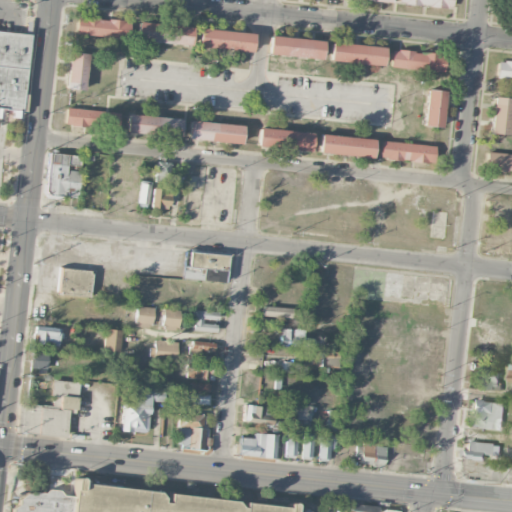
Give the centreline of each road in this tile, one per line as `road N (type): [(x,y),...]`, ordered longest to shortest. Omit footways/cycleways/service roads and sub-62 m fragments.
road 1 (residential): [(511,271),(0,217)]
road 2 (secondary): [(511,500),(0,446)]
road 3 (secondary): [(0,446),(51,0)]
road 4 (residential): [(461,184),(35,138)]
road 5 (residential): [(511,40),(126,0)]
road 6 (residential): [(476,186),(445,470),(435,493)]
road 7 (residential): [(256,163),(223,471)]
road 8 (residential): [(483,0),(461,184)]
